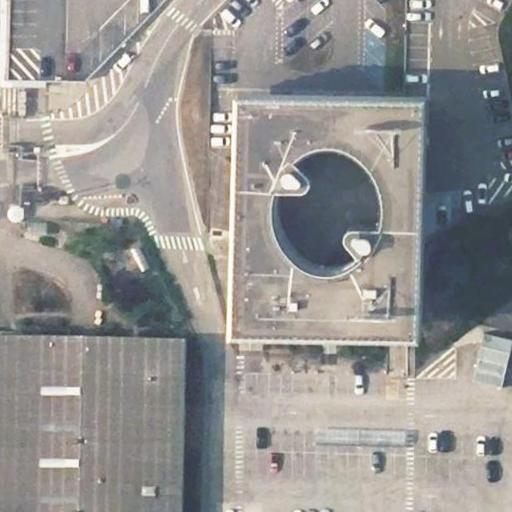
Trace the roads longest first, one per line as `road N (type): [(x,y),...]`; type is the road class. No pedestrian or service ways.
road 1 (unclassified): [(0,179),(105,167),(141,136),(147,77)]
road 2 (unclassified): [(147,77),(113,117),(87,131),(0,130)]
